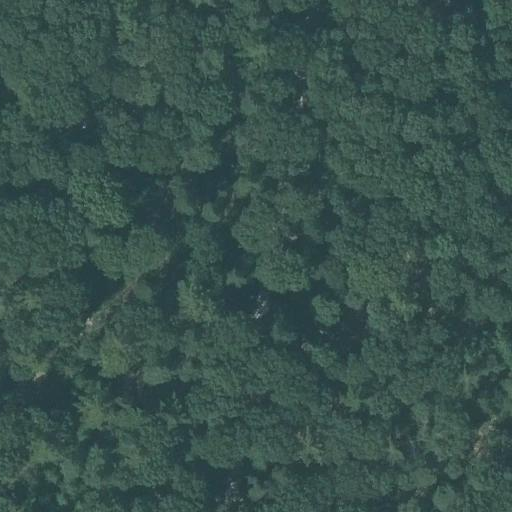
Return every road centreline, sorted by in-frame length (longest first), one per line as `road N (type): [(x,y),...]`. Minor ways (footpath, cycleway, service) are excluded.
road 1 (track): [(261,249),(216,511)]
road 2 (track): [(307,0),(261,249)]
road 3 (track): [(511,289),(261,249)]
